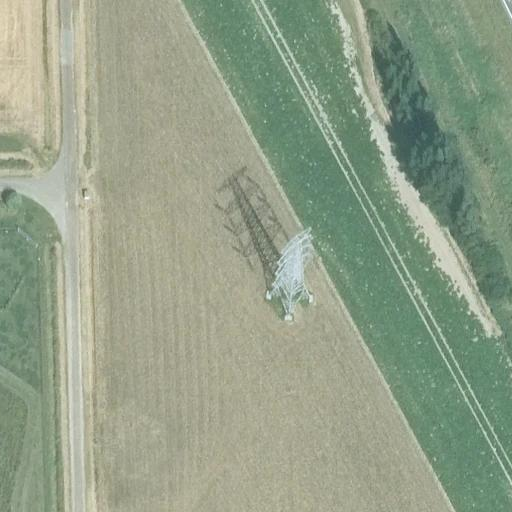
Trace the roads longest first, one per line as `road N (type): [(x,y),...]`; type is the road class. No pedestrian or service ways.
road 1 (unclassified): [(77,511),(69,181)]
road 2 (unclassified): [(69,181),(65,0)]
